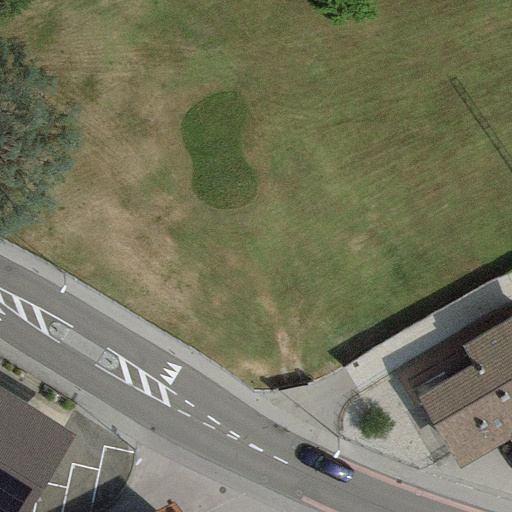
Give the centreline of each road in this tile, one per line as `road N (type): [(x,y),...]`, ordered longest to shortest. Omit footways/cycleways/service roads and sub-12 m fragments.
road 1 (secondary): [(0,297),(248,445)]
road 2 (secondary): [(248,445),(392,511)]
road 3 (residential): [(129,511),(248,445)]
